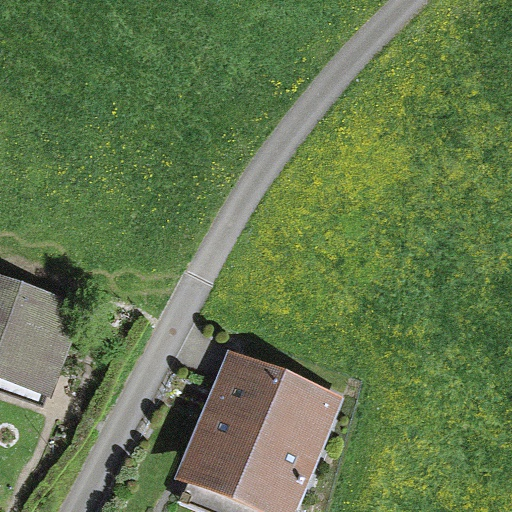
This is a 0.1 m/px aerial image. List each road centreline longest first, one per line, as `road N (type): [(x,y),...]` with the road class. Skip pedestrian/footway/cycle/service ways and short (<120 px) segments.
road 1 (track): [(210,263),(301,111),(407,0)]
road 2 (residential): [(78,511),(210,263)]
